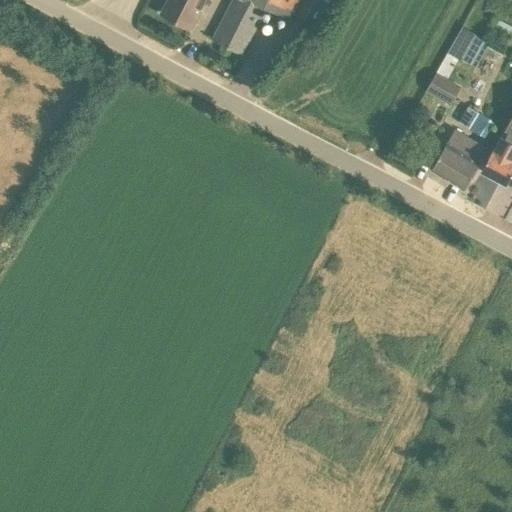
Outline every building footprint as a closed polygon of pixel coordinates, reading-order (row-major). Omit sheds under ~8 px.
[(169,0),(162,13),(191,28),(205,0),(169,0)] [(266,8),(288,19),(297,0),(233,0),(213,39),(242,54),(266,8)] [(476,37),(463,61),(476,68),(490,44),(476,37)] [(463,85),(437,71),(426,90),(452,104),(463,85)] [(467,105),(457,122),(468,128),(478,112),(467,105)] [(511,118),(483,170),(508,183),(511,174),(511,118)] [(465,189),(489,149),(456,129),(432,169),(465,189)]
